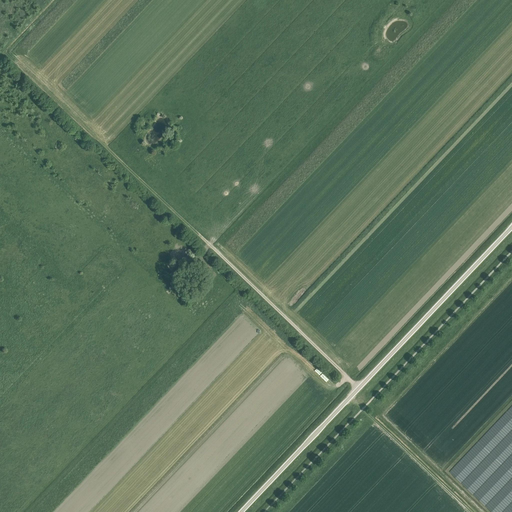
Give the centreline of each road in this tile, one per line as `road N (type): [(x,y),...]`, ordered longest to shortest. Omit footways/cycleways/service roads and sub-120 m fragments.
road 1 (track): [(2,51),(358,389)]
road 2 (tertiary): [(242,511),(511,228)]
